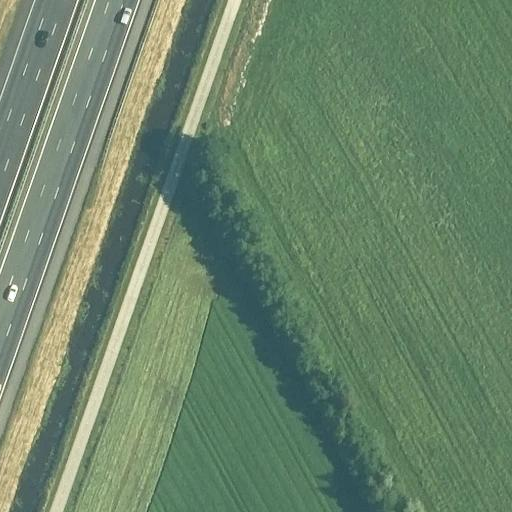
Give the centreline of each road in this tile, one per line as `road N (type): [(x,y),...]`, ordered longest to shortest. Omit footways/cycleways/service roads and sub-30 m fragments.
road 1 (motorway): [(0,342),(120,0)]
road 2 (motorway): [(59,0),(0,169)]
